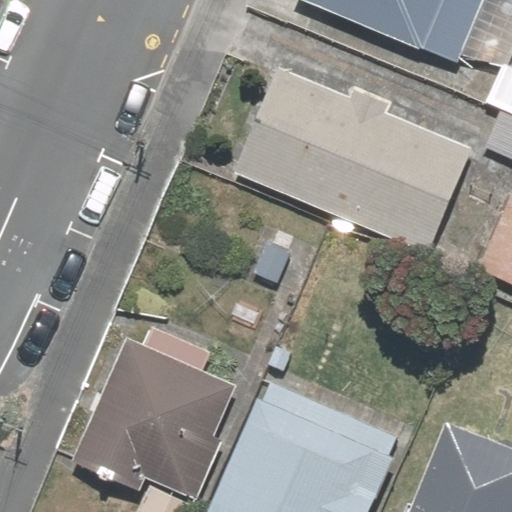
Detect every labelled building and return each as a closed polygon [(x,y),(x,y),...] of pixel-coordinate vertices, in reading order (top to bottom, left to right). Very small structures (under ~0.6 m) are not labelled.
[(487,0),(285,0),(454,75),(487,0)] [(511,68),(499,63),(480,103),(496,111),(477,150),(511,166),(511,68)] [(469,152),(282,66),(232,175),(419,261),(469,152)] [(511,196),(503,192),(467,269),(511,290),(511,196)] [(186,511),(245,383),(120,326),(55,469),(133,504),(129,511),(186,511)] [(367,511),(403,436),(265,373),(201,511),(367,511)] [(511,511),(511,463),(432,429),(395,511),(511,511)]
